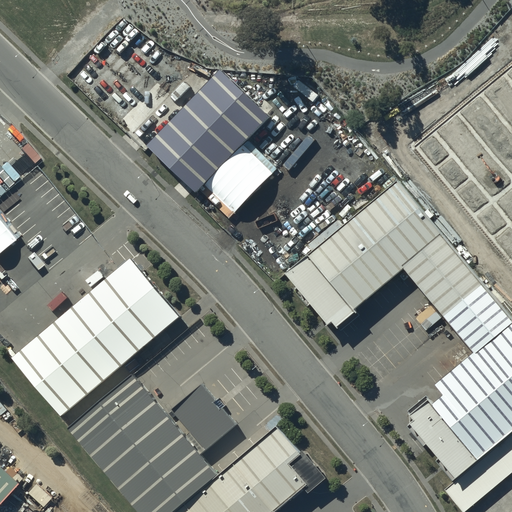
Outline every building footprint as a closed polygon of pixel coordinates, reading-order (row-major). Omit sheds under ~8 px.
[(219,69),(151,146),(198,190),(270,117),(219,69)] [(400,257),(438,227),(392,171),(280,261),(326,317),(400,257)] [(471,343),(507,314),(438,227),(400,257),(471,343)] [(181,310),(132,253),(14,353),(62,410),(125,357),(181,310)] [(511,419),(511,313),(511,312),(399,402),(452,468),(511,419)] [(62,410),(147,511),(165,511),(218,469),(201,449),(235,421),(219,402),(204,384),(175,408),(193,429),(189,432),(125,357),(62,410)] [(325,474),(278,418),(218,469),(165,511),(280,511),(282,511),(276,504),(303,481),(308,488),(313,484),(325,474)] [(511,465),(511,429),(445,483),(463,505),(511,465)] [(0,497),(17,480),(0,463),(0,497)]
